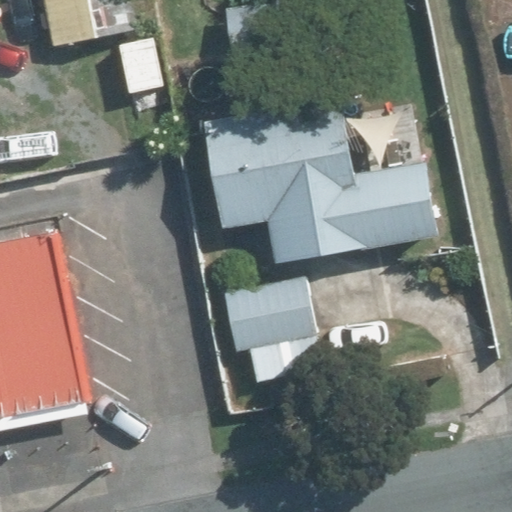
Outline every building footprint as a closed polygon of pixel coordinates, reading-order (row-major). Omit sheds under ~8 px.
[(54,0),(61,44),(165,27),(160,0),(54,0)] [(316,0),(300,0),(237,10),(244,57),(323,45),(316,0)] [(511,0),(491,0),(496,27),(511,24),(511,0)] [(351,93),(216,116),(235,224),(283,216),(291,260),(454,232),(441,157),(418,161),(409,105),(354,115),(351,93)] [(0,428),(93,408),(51,220),(0,231),(0,428)] [(229,290),(241,349),(261,345),(269,382),(337,367),(317,272),(229,290)]
